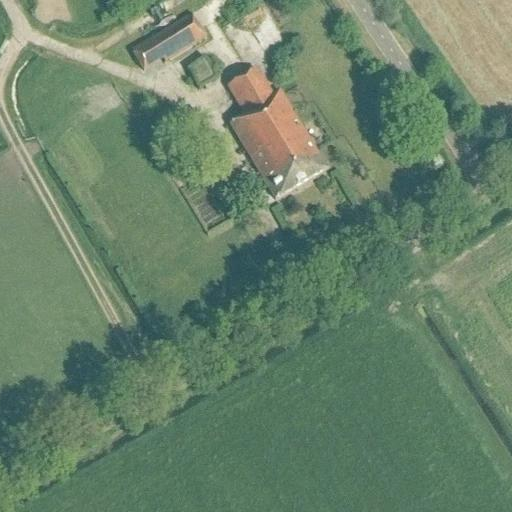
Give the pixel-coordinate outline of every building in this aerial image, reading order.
[(205,41),(191,18),(150,43),(164,67),(205,41)] [(187,73),(198,92),(214,83),(203,64),(187,73)] [(274,204),(326,173),(278,95),(271,99),(256,73),(226,91),(242,117),(241,118),(242,120),(229,129),(274,204)] [(194,111),(174,123),(194,156),(214,144),(194,111)] [(225,161),(208,171),(221,194),(222,194),(238,185),(239,184),(225,161)]
